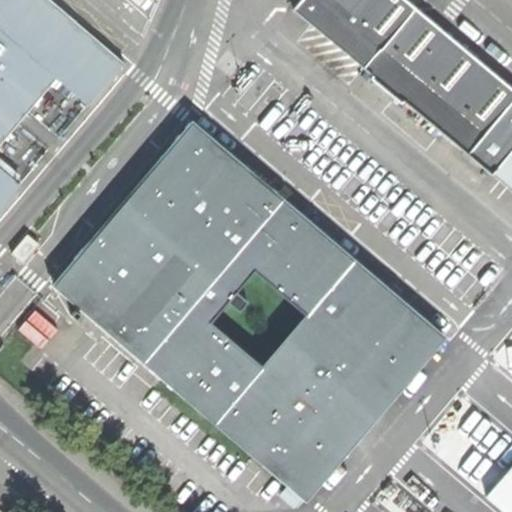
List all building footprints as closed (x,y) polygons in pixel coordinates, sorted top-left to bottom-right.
[(0,0),(0,204),(19,183),(0,165),(0,139),(55,75),(87,102),(122,60),(49,0),(0,0)] [(511,85),(409,0),(299,0),(294,6),(374,73),(371,77),(402,102),(406,98),(493,172),(511,148),(511,85)] [(443,333),(195,117),(52,278),(156,368),(301,494),(443,333)] [(511,148),(493,172),(511,187),(511,148)] [(27,259),(38,245),(31,239),(19,252),(27,259)]
